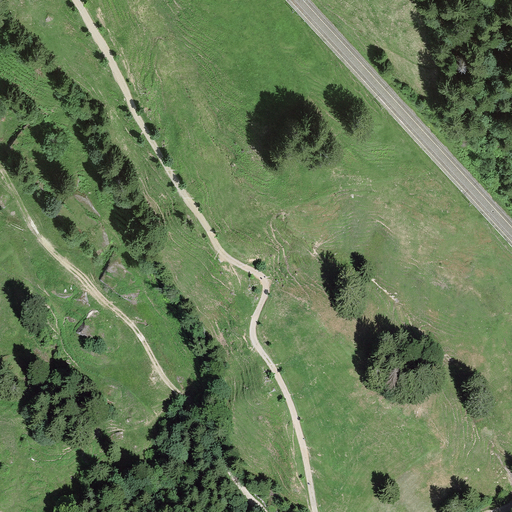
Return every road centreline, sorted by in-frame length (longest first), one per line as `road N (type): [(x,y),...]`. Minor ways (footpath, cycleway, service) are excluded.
road 1 (track): [(315,511),(291,404),(254,340),(265,281),(220,250),(76,0)]
road 2 (track): [(261,511),(134,327),(43,243),(0,168)]
